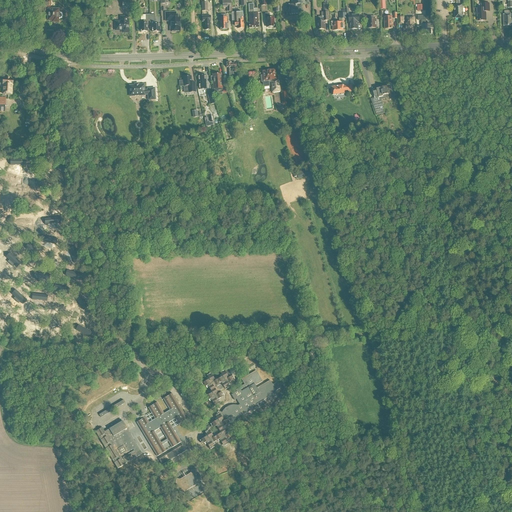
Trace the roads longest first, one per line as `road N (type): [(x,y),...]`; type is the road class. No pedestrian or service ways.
road 1 (secondary): [(511,44),(66,55)]
road 2 (residential): [(66,55),(120,336),(139,363),(174,388),(197,428)]
road 3 (track): [(9,348),(310,334)]
road 4 (track): [(9,348),(1,375),(11,431),(26,444),(65,447),(101,511)]
road 5 (track): [(253,511),(250,456),(310,334)]
road 6 (track): [(310,334),(489,326)]
